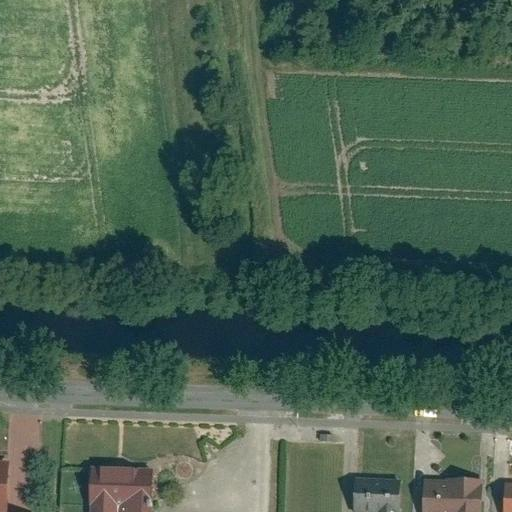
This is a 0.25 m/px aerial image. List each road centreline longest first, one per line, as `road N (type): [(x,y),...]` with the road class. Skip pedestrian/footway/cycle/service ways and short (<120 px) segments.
road 1 (tertiary): [(0,389),(511,409)]
road 2 (track): [(178,0),(210,259)]
road 3 (unknown): [(210,259),(215,397)]
road 4 (track): [(386,273),(511,278)]
